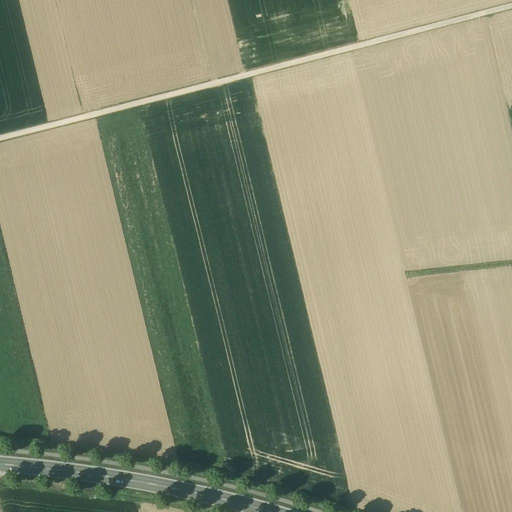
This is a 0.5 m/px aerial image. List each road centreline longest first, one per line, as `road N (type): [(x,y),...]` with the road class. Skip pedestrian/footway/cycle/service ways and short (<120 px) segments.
road 1 (track): [(511,5),(0,138)]
road 2 (secondary): [(270,511),(117,477),(0,464)]
